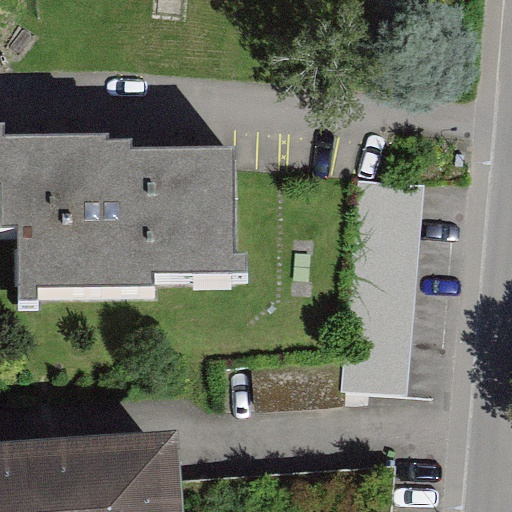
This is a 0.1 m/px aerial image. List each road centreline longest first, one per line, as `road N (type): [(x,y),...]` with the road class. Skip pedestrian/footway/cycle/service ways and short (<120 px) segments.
road 1 (unknown): [(511,134),(62,106)]
road 2 (residential): [(511,283),(492,511)]
